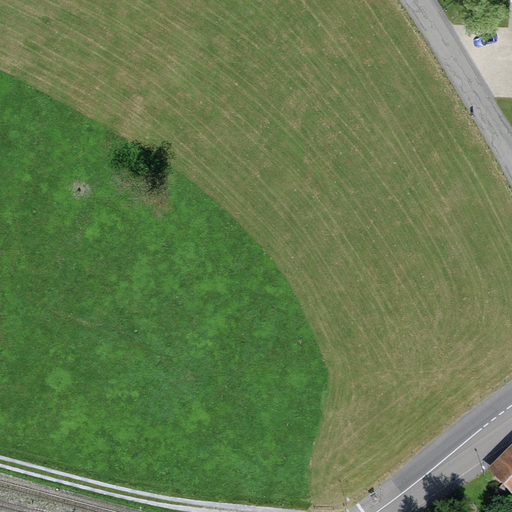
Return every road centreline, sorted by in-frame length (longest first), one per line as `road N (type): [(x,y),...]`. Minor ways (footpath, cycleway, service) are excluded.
road 1 (track): [(259,511),(128,495),(0,460)]
road 2 (residential): [(418,0),(511,150)]
road 3 (secondary): [(511,413),(374,511)]
